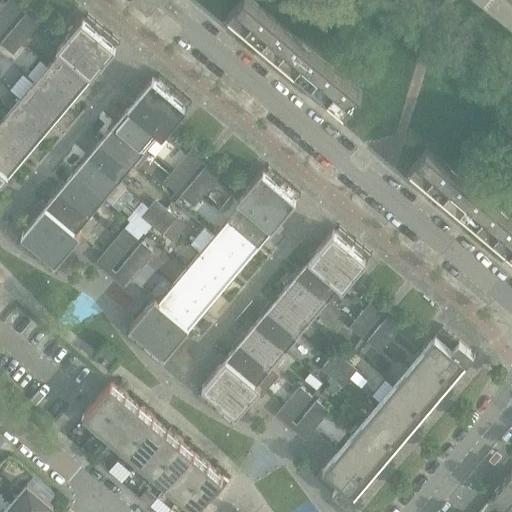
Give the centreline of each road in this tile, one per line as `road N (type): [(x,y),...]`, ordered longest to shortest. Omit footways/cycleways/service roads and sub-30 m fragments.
road 1 (residential): [(511,302),(155,0)]
road 2 (residential): [(422,511),(511,404)]
road 3 (residential): [(99,496),(0,413)]
